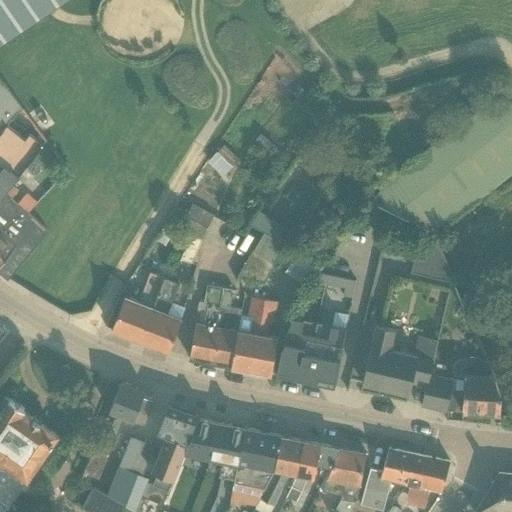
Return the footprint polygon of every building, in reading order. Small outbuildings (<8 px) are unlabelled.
[(0,0),(0,45),(66,0),(0,0)] [(0,132),(6,126),(22,109),(0,79),(0,132)] [(371,200),(430,230),(432,233),(511,171),(511,98),(504,88),(388,177),(371,200)] [(6,126),(0,132),(0,198),(11,185),(43,146),(29,135),(24,140),(6,126)] [(260,133),(251,145),(268,158),(277,147),(260,133)] [(216,153),(232,167),(239,159),(223,146),(216,153)] [(341,152),(335,163),(348,173),(355,163),(341,152)] [(0,273),(10,280),(48,233),(23,215),(35,202),(26,193),(16,204),(10,199),(17,191),(11,185),(0,198),(0,273)] [(186,217),(207,227),(213,215),(192,204),(186,217)] [(164,246),(185,213),(175,207),(155,240),(164,246)] [(180,260),(191,263),(201,240),(207,227),(186,217),(180,228),(190,234),(180,260)] [(254,251),(274,263),(284,246),(264,233),(254,251)] [(410,273),(454,283),(437,241),(419,237),(410,273)] [(285,271),(308,288),(313,280),(319,272),(324,265),(301,249),(285,271)] [(236,278),(262,282),(274,263),(254,251),(253,250),(236,278)] [(164,278),(171,280),(176,270),(161,264),(157,275),(150,272),(139,301),(124,295),(111,330),(136,340),(164,278)] [(319,272),(313,280),(344,287),(343,294),(351,296),(354,280),(319,272)] [(164,278),(136,340),(167,352),(181,318),(167,312),(179,283),(171,280),(164,278)] [(189,359),(230,367),(240,316),(241,309),(230,307),(232,289),(206,285),(203,303),(207,303),(204,323),(196,321),(189,359)] [(230,367),(251,371),(264,299),(251,297),(247,317),(240,316),(230,367)] [(251,371),(271,374),(278,336),(267,335),(269,321),(273,322),(277,301),(264,299),(251,371)] [(275,375),(334,387),(345,328),(292,317),(282,339),(275,375)] [(420,406),(434,409),(441,377),(429,374),(437,340),(417,335),(413,353),(391,348),(396,329),(376,325),(362,384),(408,395),(411,383),(425,387),(420,406)] [(500,393),(489,361),(481,360),(478,357),(470,356),(466,359),(459,358),(453,364),(452,372),(458,379),(464,380),(461,412),(468,412),(471,415),(479,416),(482,413),(499,414),(500,393)] [(441,377),(434,409),(446,412),(453,379),(441,377)] [(121,382),(98,439),(111,445),(122,418),(132,422),(133,421),(143,425),(153,400),(143,396),(145,391),(121,382)] [(0,469),(5,469),(7,468),(27,481),(47,452),(49,453),(60,438),(22,412),(24,409),(5,396),(0,403),(0,469)] [(171,479),(174,480),(198,415),(168,404),(158,433),(165,436),(151,471),(156,473),(146,499),(160,504),(171,479)] [(198,418),(184,454),(212,459),(219,422),(198,418)] [(245,428),(219,422),(212,459),(237,464),(238,462),(241,447),(245,428)] [(237,464),(234,482),(266,488),(275,469),(282,435),(245,428),(241,447),(238,462),(237,464)] [(270,511),(290,473),(296,474),(285,496),(288,498),(306,461),(310,441),(282,435),(275,469),(266,488),(263,493),(255,510),(258,511),(270,511)] [(119,468),(142,476),(154,445),(130,436),(119,468)] [(306,461),(288,498),(295,501),(307,476),(313,477),(317,461),(329,464),(338,447),(310,441),(306,461)] [(338,447),(329,464),(331,465),(322,491),(342,495),(341,499),(342,499),(333,511),(350,511),(356,502),(365,452),(338,447)] [(389,448),(386,456),(382,471),(370,468),(360,504),(383,510),(391,480),(407,484),(411,468),(410,467),(413,453),(389,448)] [(411,468),(407,484),(441,491),(449,461),(413,453),(410,467),(411,468)] [(511,511),(511,472),(502,472),(502,471),(499,471),(498,473),(498,474),(475,511),(473,511),(511,511)]
